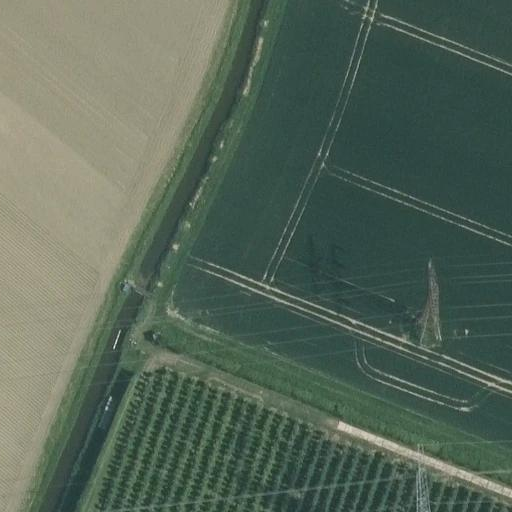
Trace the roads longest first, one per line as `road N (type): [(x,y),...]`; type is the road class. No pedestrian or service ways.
road 1 (track): [(281,0),(247,104),(144,322),(68,511)]
road 2 (track): [(135,343),(511,494)]
road 3 (track): [(233,0),(119,270)]
